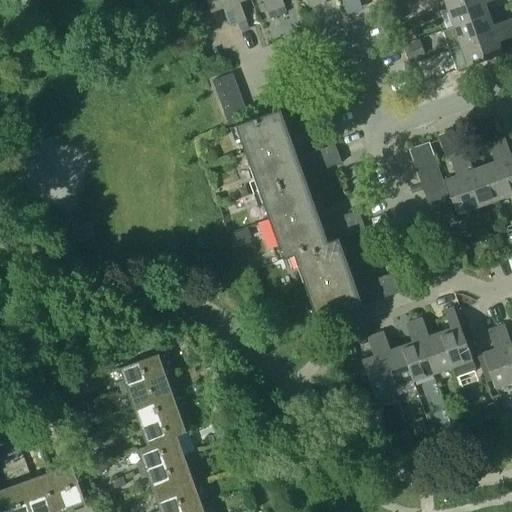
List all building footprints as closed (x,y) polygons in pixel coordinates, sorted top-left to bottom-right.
[(229,24),(237,21),(229,0),(207,0),(211,11),(223,7),(229,24)] [(229,0),(237,21),(246,18),(240,1),(241,0),(229,0)] [(273,0),(263,0),(267,10),(276,7),(273,0)] [(466,0),(447,7),(453,26),(488,13),(485,2),(490,0),(466,0)] [(276,7),(279,15),(287,12),(284,4),(276,7)] [(276,7),(267,10),(271,18),(279,15),(276,7)] [(403,19),(400,10),(389,14),(392,23),(403,19)] [(444,29),(451,48),(511,26),(511,24),(510,18),(492,24),(488,13),(453,26),(444,29)] [(246,18),(237,21),(242,32),(250,29),(246,18)] [(400,31),(404,42),(416,38),(411,26),(400,31)] [(498,41),(511,35),(511,26),(451,48),(458,68),(502,53),(498,41)] [(427,61),(415,65),(420,80),(432,75),(427,61)] [(237,84),(233,73),(213,80),(216,91),(237,84)] [(220,102),(241,95),(237,84),(216,91),(220,102)] [(224,113),(244,106),(241,95),(220,102),(224,113)] [(224,113),(228,124),(248,117),(244,106),(224,113)] [(334,143),(297,157),(280,109),(275,110),(234,125),(258,192),(303,176),(341,163),(334,143)] [(511,153),(510,154),(504,137),(496,140),(511,185),(511,153)] [(494,160),(483,164),(495,200),(511,194),(511,185),(496,140),(488,143),(494,160)] [(432,152),(428,141),(408,148),(412,159),(432,152)] [(476,207),(495,200),(483,164),(472,168),(466,151),(458,154),(476,207)] [(436,163),(432,152),(412,159),(416,170),(436,163)] [(449,157),(455,174),(443,178),(456,214),(476,207),(458,154),(449,157)] [(440,174),(436,163),(416,170),(420,181),(440,174)] [(444,185),(440,174),(420,181),(423,192),(444,185)] [(320,223),(303,176),(258,192),(282,258),(292,255),(338,238),(364,229),(357,209),(320,223)] [(448,196),(444,185),(423,192),(427,203),(448,196)] [(427,203),(431,214),(452,206),(448,196),(427,203)] [(431,214),(435,225),(456,218),(452,206),(431,214)] [(399,292),(392,272),(354,285),(338,238),(292,255),(316,322),(399,292)] [(449,327),(438,331),(451,367),(455,377),(474,370),(471,360),(452,306),(443,310),(449,327)] [(432,374),(451,367),(438,331),(427,335),(421,317),(413,320),(432,374)] [(410,341),(400,345),(413,380),(432,374),(413,320),(404,323),(410,341)] [(504,324),(496,327),(511,373),(511,340),(510,341),(504,324)] [(494,388),(511,381),(511,373),(496,327),(487,330),(493,347),(481,352),(482,353),(491,380),(494,388)] [(383,331),(375,334),(393,387),(413,380),(400,345),(389,349),(383,331)] [(374,394),(393,387),(375,334),(366,337),(372,355),(361,359),(374,394)] [(491,380),(482,353),(477,355),(486,382),(491,380)] [(123,380),(119,381),(122,390),(165,375),(158,354),(118,367),(123,380)] [(72,377),(74,380),(76,387),(87,383),(84,373),(72,377)] [(173,395),(165,375),(122,390),(125,397),(128,396),(133,409),(173,395)] [(64,393),(76,389),(73,380),(61,384),(63,389),(64,393)] [(492,397),(497,409),(504,406),(500,394),(492,397)] [(180,416),(173,395),(133,409),(136,419),(133,420),(137,431),(180,416)] [(88,423),(84,411),(77,414),(81,426),(88,423)] [(186,432),(180,416),(137,431),(139,436),(142,435),(146,445),(137,449),(138,453),(179,439),(177,435),(186,432)] [(93,435),(88,423),(81,426),(85,438),(93,435)] [(186,460),(179,439),(138,453),(141,460),(138,461),(143,475),(186,460)] [(92,455),(95,464),(106,460),(103,451),(92,455)] [(95,464),(98,472),(109,468),(106,460),(95,464)] [(193,480),(186,460),(143,475),(144,478),(147,477),(153,494),(193,480)] [(71,464),(51,471),(65,511),(70,511),(74,511),(73,507),(85,503),(71,464)] [(65,511),(51,471),(26,479),(37,511),(65,511)] [(111,480),(114,489),(126,484),(123,476),(111,480)] [(37,511),(26,479),(2,488),(9,511),(37,511)] [(167,511),(200,500),(193,480),(153,494),(159,510),(155,511),(167,511)] [(9,511),(2,488),(0,488),(0,511),(9,511)] [(204,511),(200,500),(167,511),(204,511)]
